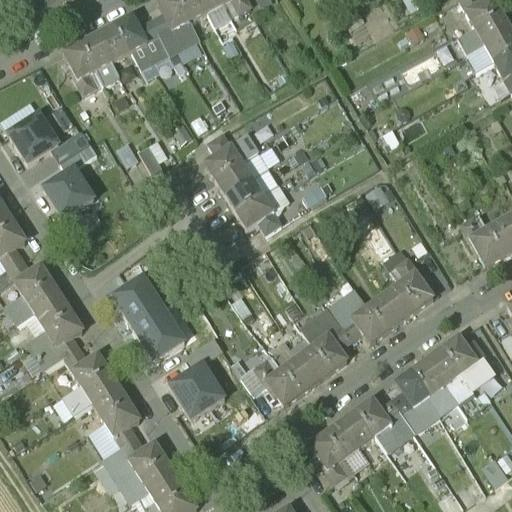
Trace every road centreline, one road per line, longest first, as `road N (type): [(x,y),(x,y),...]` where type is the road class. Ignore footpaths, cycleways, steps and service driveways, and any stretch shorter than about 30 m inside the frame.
road 1 (residential): [(275,448),(511,283)]
road 2 (residential): [(208,500),(79,301)]
road 3 (residential): [(79,301),(0,171)]
